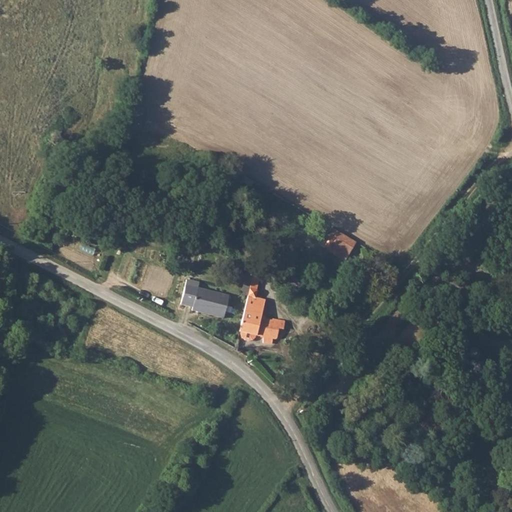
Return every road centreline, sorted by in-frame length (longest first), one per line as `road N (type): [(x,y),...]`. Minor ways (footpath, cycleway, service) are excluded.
road 1 (tertiary): [(0,242),(236,366),(279,410),(332,511)]
road 2 (track): [(279,410),(394,294),(511,153)]
